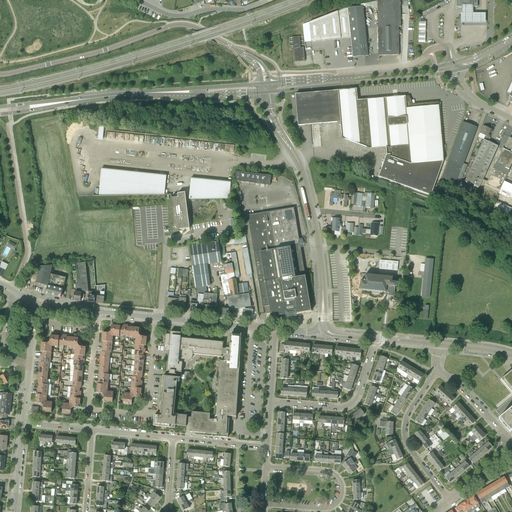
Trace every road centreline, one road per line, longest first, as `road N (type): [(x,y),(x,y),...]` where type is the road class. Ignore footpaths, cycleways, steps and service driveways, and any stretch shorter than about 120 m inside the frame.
road 1 (unclassified): [(258,63),(202,29),(176,24),(0,74)]
road 2 (residential): [(154,317),(146,409),(101,411),(89,406),(98,311)]
road 3 (tertiary): [(449,63),(268,83)]
road 4 (tertiary): [(269,91),(450,71)]
road 5 (residential): [(264,505),(329,508),(342,489),(327,471),(266,468)]
road 6 (residential): [(376,338),(351,404),(270,401)]
road 7 (residential): [(447,496),(405,426),(437,365)]
road 8 (residential): [(141,0),(172,14),(264,0)]
road 9 (residential): [(274,329),(154,317)]
